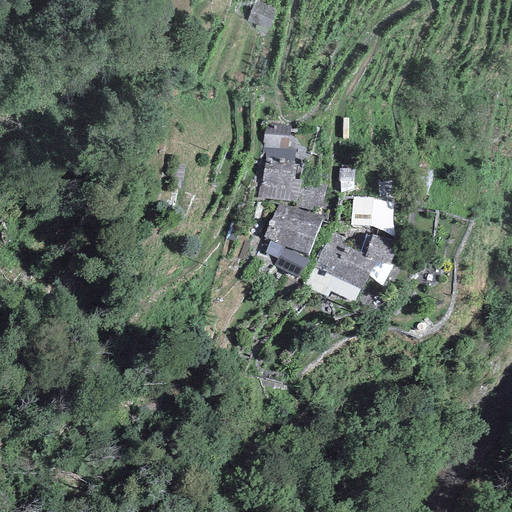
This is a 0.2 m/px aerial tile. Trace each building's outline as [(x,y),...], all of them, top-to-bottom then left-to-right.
[(258,0),(253,0),(247,18),(268,25),(276,4),(258,0)] [(291,128),(266,124),(262,147),(287,151),(291,128)] [(264,160),(257,199),(297,207),(301,183),(291,181),(293,166),(264,160)] [(352,171),(339,171),(339,184),(351,185),(352,171)] [(400,221),(400,193),(359,192),(359,221),(400,221)] [(322,222),(277,204),(263,239),(308,257),(322,222)] [(373,236),(366,260),(390,267),(397,243),(373,236)] [(329,239),(304,288),(326,300),(330,294),(352,306),(369,278),(381,285),(393,268),(390,267),(366,260),(329,239)] [(274,266),(297,280),(308,263),(284,248),(274,266)]
